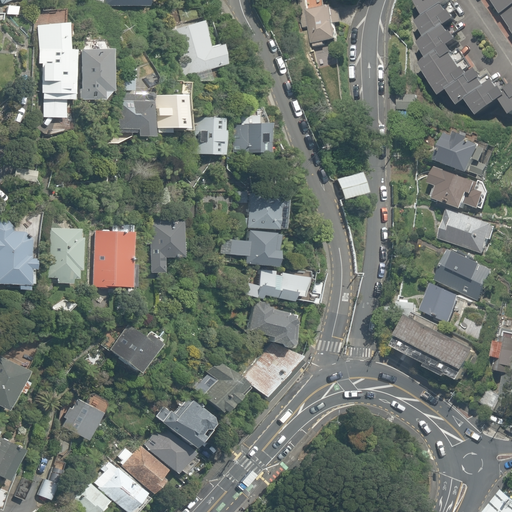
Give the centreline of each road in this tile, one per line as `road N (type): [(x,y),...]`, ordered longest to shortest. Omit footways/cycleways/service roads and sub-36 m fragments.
road 1 (tertiary): [(333,372),(336,240),(239,0)]
road 2 (residential): [(360,371),(374,234),(369,57),(380,0)]
road 3 (secondary): [(454,462),(435,431),(395,402),(359,390),(337,393)]
road 4 (secondary): [(360,371),(418,393),(477,447)]
